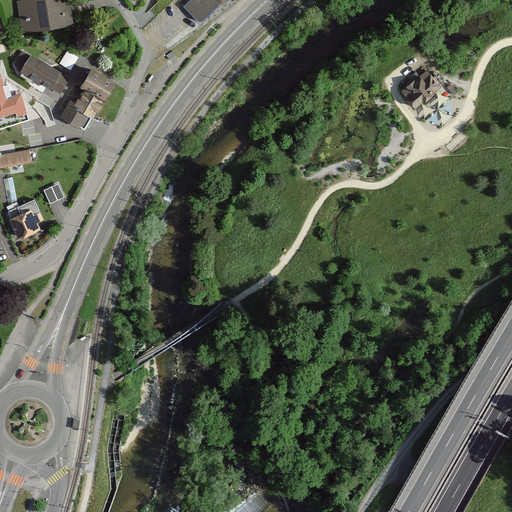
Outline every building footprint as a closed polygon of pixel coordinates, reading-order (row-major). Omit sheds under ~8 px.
[(32,0),(18,3),(25,36),(76,26),(70,0),(32,0)] [(193,0),(186,7),(204,26),(231,0),(193,0)] [(61,63),(73,68),(79,54),(67,49),(61,63)] [(70,77),(23,50),(15,65),(23,70),(20,75),(59,97),(70,77)] [(0,62),(0,125),(26,117),(18,91),(9,93),(0,62)] [(429,65),(399,91),(417,112),(447,86),(429,65)] [(120,86),(94,72),(84,90),(88,92),(105,102),(109,104),(120,86)] [(88,92),(78,108),(91,116),(96,118),(105,102),(88,92)] [(78,108),(71,104),(63,118),(84,130),(91,116),(78,108)] [(29,150),(0,155),(0,167),(31,162),(29,150)] [(59,184),(44,190),(51,204),(65,198),(59,184)] [(34,210),(11,220),(21,242),(44,232),(34,210)]
